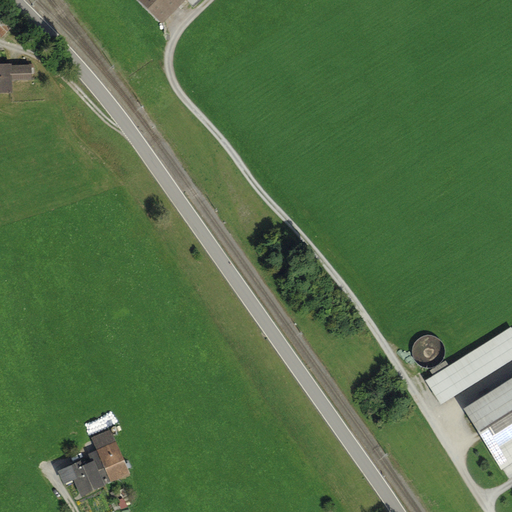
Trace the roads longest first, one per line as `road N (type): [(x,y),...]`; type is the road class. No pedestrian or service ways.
road 1 (unclassified): [(14,0),(129,131),(397,511)]
road 2 (track): [(488,511),(358,306),(206,127),(165,64),(176,36),(211,0)]
road 3 (track): [(48,467),(42,369),(0,213)]
road 4 (track): [(129,131),(110,124),(48,64),(0,42)]
